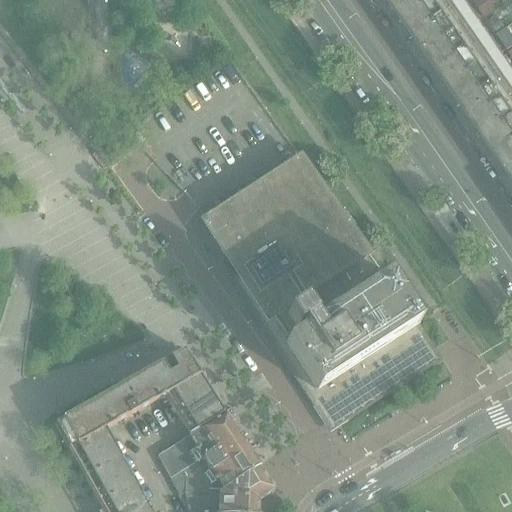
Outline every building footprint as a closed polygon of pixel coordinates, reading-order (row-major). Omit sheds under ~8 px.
[(385,0),(401,22),(424,56),(448,90),(471,124),(494,157),(511,182),(511,69),(502,54),(501,53),(477,19),(463,0),(385,0)] [(500,5),(496,0),(478,0),(473,4),(483,18),(500,5)] [(504,29),(495,16),(486,23),(494,35),(504,29)] [(511,47),(511,37),(506,29),(496,36),(507,51),(511,47)] [(415,320),(390,282),(387,284),(303,168),(298,160),(203,222),(237,274),(242,271),(292,347),(288,348),(333,416),(434,350),(414,321),(415,320)] [(104,430),(151,404),(164,397),(163,395),(198,376),(182,352),(53,425),(67,449),(75,445),(103,429),(104,430)] [(215,405),(210,395),(198,376),(163,395),(164,397),(182,425),(190,438),(223,416),(215,405)] [(245,448),(224,416),(223,416),(190,438),(188,439),(195,449),(192,452),(199,461),(202,460),(214,452),(218,458),(228,452),(231,456),(245,448)] [(75,464),(111,444),(104,430),(103,429),(75,445),(67,449),(75,464)] [(84,479),(120,458),(111,444),(75,464),(84,479)] [(218,495),(257,470),(259,469),(245,448),(231,456),(228,452),(218,458),(214,452),(202,460),(209,471),(206,474),(211,481),(185,480),(184,494),(218,495)] [(92,493),(128,473),(120,458),(84,479),(92,493)] [(256,501),(272,492),(257,470),(218,495),(184,494),(178,496),(182,504),(186,503),(188,511),(211,511),(211,501),(256,501)] [(100,508),(136,488),(128,473),(92,493),(100,508)] [(102,511),(127,511),(144,502),(136,488),(100,508),(102,511)] [(255,511),(256,501),(211,501),(211,511),(255,511)] [(149,511),(144,502),(127,511),(149,511)]
